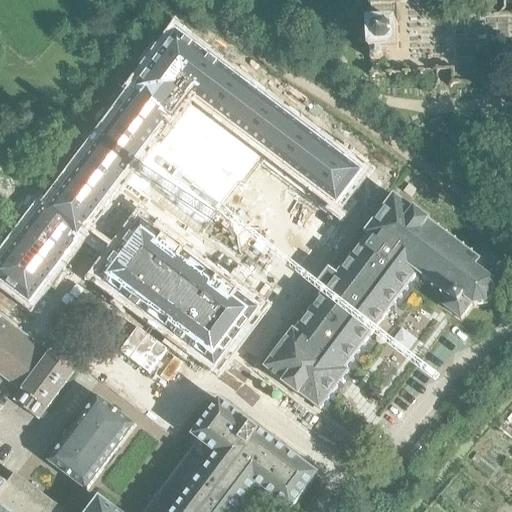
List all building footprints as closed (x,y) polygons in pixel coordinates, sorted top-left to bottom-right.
[(238,0),(235,3),(271,35),(283,21),(258,0),(238,0)] [(369,25),(371,57),(376,60),(380,60),(383,58),(382,53),(399,52),(397,23),(369,25)] [(182,39),(139,96),(142,99),(143,97),(175,122),(175,123),(178,125),(197,100),(205,106),(229,73),(182,39)] [(205,106),(222,119),(246,86),(229,73),(205,106)] [(246,86),(222,119),(239,132),(264,99),(246,86)] [(352,199),(212,95),(205,106),(197,100),(178,125),(175,123),(175,122),(165,114),(75,235),(85,243),(86,244),(85,246),(110,265),(101,277),(107,281),(119,265),(133,275),(196,190),(225,211),(190,259),(224,284),(225,283),(246,298),(223,327),(200,357),(223,374),(251,337),(262,345),(375,193),(363,184),(352,199)] [(175,122),(143,97),(142,99),(130,115),(162,139),(175,122)] [(264,99),(239,132),(257,145),(281,112),(264,99)] [(281,112),(257,145),(274,158),(298,125),(281,112)] [(130,115),(117,132),(150,156),(162,139),(130,115)] [(291,171),(316,138),(298,125),(274,158),(291,171)] [(150,156),(117,132),(104,150),(137,174),(150,156)] [(316,138),(291,171),(309,183),(333,151),(316,138)] [(137,174),(104,150),(91,167),(124,191),(137,174)] [(326,196),(350,164),(333,151),(309,183),(326,196)] [(350,164),(326,196),(344,210),(368,177),(350,164)] [(124,191),(91,167),(78,184),(111,208),(124,191)] [(111,208),(78,184),(65,202),(98,226),(111,208)] [(224,284),(190,259),(225,211),(196,190),(161,237),(147,227),(104,286),(223,374),(267,316),(245,299),(246,298),(225,283),(224,284)] [(371,238),(347,269),(337,262),(315,293),(324,300),(300,330),(299,329),(268,370),(321,410),(350,371),(347,369),(419,275),(451,299),(445,307),(463,321),(472,308),(489,306),(497,295),(495,280),(506,266),(487,252),(480,260),(397,198),(369,236),(371,238)] [(98,226),(65,202),(53,218),(53,219),(75,235),(85,243),(98,226)] [(36,232),(74,260),(86,244),(85,243),(75,235),(53,219),(53,218),(48,214),(36,232)] [(74,260),(36,232),(23,248),(62,277),(74,260)] [(62,277),(23,248),(11,264),(50,293),(62,277)] [(50,293),(11,264),(0,279),(0,282),(37,310),(50,293)] [(49,353),(1,317),(0,317),(0,374),(22,391),(14,401),(39,419),(76,370),(51,351),(49,353)] [(136,426),(98,397),(48,462),(86,491),(136,426)] [(237,511),(258,485),(292,511),(317,475),(220,402),(194,436),(199,440),(144,511),(116,511),(100,500),(90,511),(63,511),(64,511),(16,475),(8,486),(0,480),(0,511),(237,511)]
